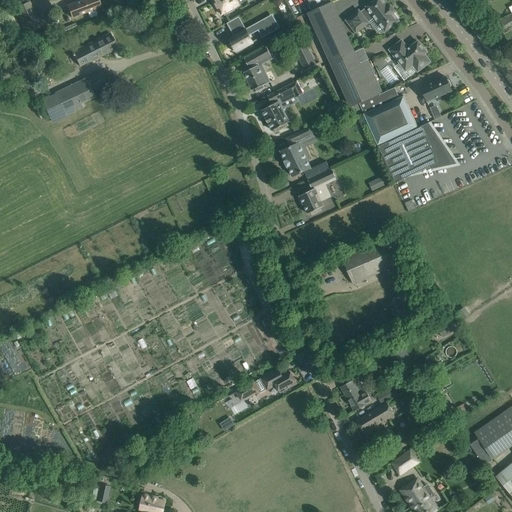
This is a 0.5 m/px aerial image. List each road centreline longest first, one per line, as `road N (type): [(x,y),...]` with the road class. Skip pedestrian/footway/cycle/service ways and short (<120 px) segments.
road 1 (residential): [(380,511),(330,408),(242,124),(187,0)]
road 2 (residential): [(511,135),(410,0)]
road 3 (secondary): [(511,99),(436,0)]
